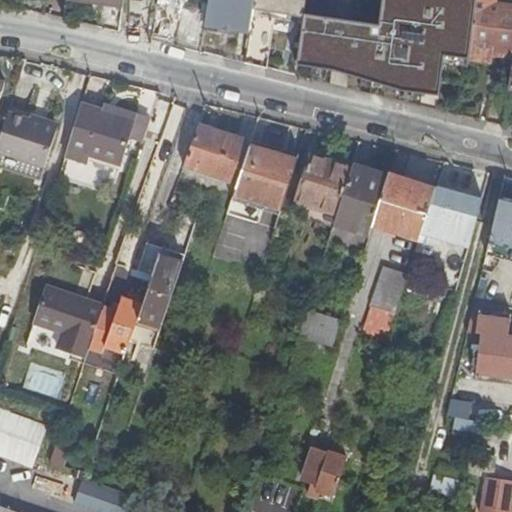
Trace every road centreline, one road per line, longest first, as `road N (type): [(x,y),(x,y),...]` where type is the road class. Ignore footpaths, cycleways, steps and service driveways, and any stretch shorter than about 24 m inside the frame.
road 1 (residential): [(511,154),(0,27)]
road 2 (unknown): [(489,149),(419,477)]
